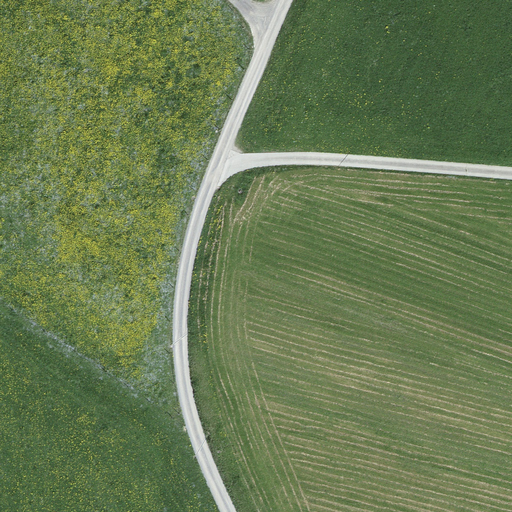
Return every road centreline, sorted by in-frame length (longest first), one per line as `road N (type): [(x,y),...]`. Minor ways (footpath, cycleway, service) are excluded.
road 1 (track): [(278,0),(171,281),(186,431),(222,511)]
road 2 (track): [(511,177),(337,161),(212,164)]
